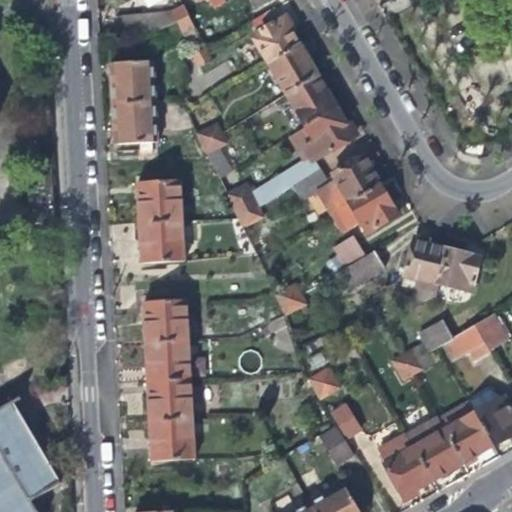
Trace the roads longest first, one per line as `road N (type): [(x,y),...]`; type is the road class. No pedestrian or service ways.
road 1 (residential): [(70,0),(98,511)]
road 2 (residential): [(511,176),(470,200),(442,192),(328,0)]
